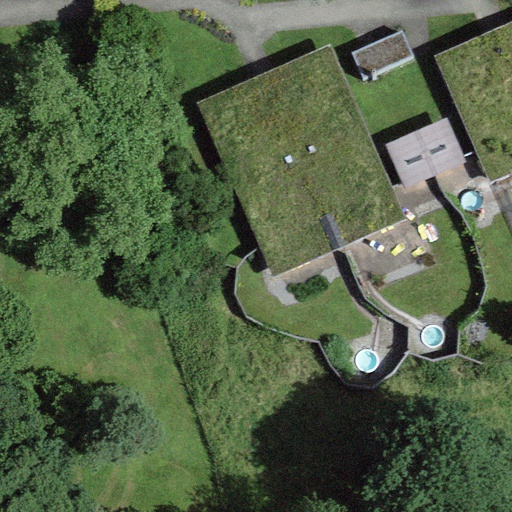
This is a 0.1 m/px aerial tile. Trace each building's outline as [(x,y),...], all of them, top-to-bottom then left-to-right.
[(402,33),(352,56),(363,81),(414,59),(402,33)] [(511,33),(444,64),(497,184),(511,177),(511,33)] [(325,62),(210,112),(269,244),(383,194),(325,62)] [(442,127),(393,149),(408,184),(457,162),(442,127)] [(0,466),(0,495),(20,499),(25,470),(0,466)]
